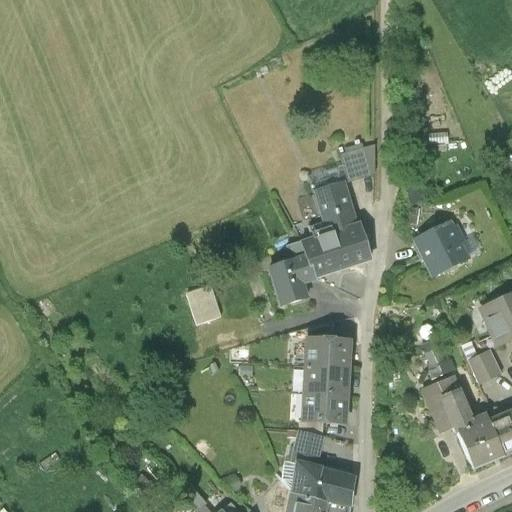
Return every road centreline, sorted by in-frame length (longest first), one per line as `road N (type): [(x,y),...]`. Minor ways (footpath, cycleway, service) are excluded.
road 1 (residential): [(385,511),(405,211)]
road 2 (unclassified): [(405,211),(386,0)]
